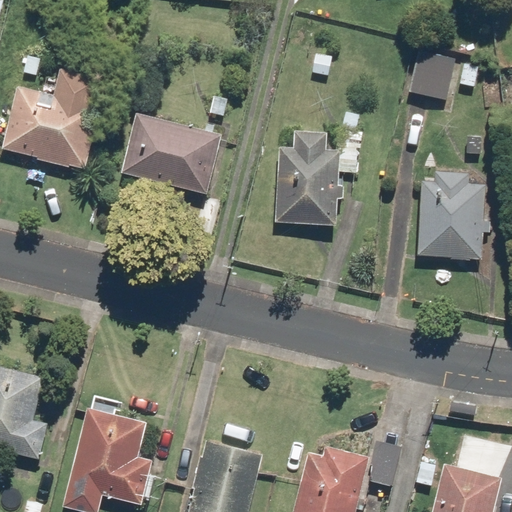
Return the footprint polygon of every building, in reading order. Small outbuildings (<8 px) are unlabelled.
[(418,51),(410,91),(447,98),(455,59),(418,51)] [(335,57),(313,53),(310,73),(332,77),(335,57)] [(18,86),(3,148),(85,168),(101,107),(94,105),(101,79),(61,69),(54,95),(18,86)] [(221,135),(137,114),(122,173),(206,194),(221,135)] [(293,147),(280,147),(275,221),(337,225),(341,150),(326,149),(327,132),(294,130),(293,147)] [(482,134),(461,132),(459,154),(480,156),(482,134)] [(423,180),(418,254),(482,258),(486,184),(469,183),(470,173),(435,171),(435,181),(423,180)] [(0,365),(0,449),(39,460),(49,423),(34,419),(45,377),(0,365)] [(147,423),(89,408),(63,506),(85,511),(98,511),(103,494),(142,504),(153,460),(138,456),(147,423)] [(247,511),(263,453),(208,439),(189,511),(247,511)] [(402,446),(377,439),(366,479),(392,486),(402,446)] [(310,453),(294,511),(354,511),(369,457),(327,446),(324,457),(310,453)] [(493,511),(502,477),(446,462),(432,511),(493,511)]
